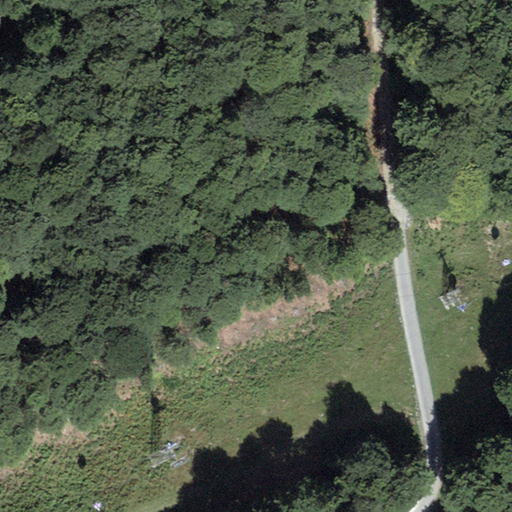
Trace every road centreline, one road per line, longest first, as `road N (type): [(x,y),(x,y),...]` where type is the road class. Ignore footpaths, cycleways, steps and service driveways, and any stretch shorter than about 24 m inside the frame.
road 1 (track): [(418,511),(438,448),(367,129),(354,0)]
road 2 (track): [(390,211),(415,154),(415,0)]
